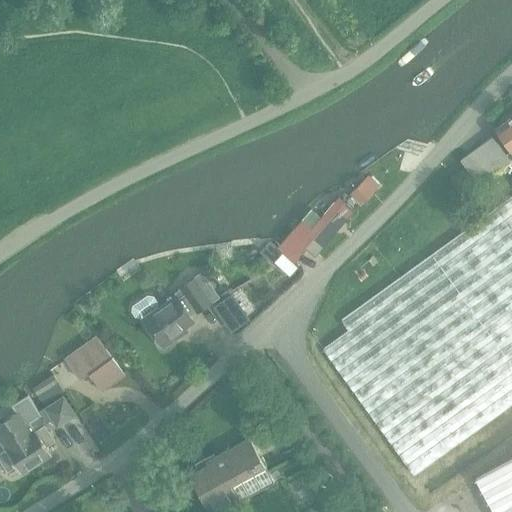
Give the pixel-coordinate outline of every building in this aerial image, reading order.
[(511,115),(495,127),(511,151),(511,115)] [(477,184),(510,161),(492,136),(460,160),(477,184)] [(379,187),(369,175),(350,193),(361,204),(379,187)] [(347,329),(321,347),(413,473),(491,418),(511,402),(511,196),(339,318),(347,329)] [(315,252),(351,211),(338,200),(315,225),(311,221),(306,225),(302,222),(281,246),(296,259),(308,246),(315,252)] [(284,253),(273,243),(273,242),(271,240),(260,242),(267,249),(263,252),(275,263),(284,253)] [(133,306),(132,312),(136,317),(141,318),(161,347),(172,339),(177,336),(175,333),(192,321),(187,314),(193,309),(195,312),(208,303),(193,280),(179,289),(183,295),(177,299),(175,297),(158,309),(157,307),(158,301),(154,296),(148,295),(133,306)] [(101,390),(122,375),(95,337),(64,359),(78,379),(87,372),(101,390)] [(44,405),(65,390),(54,375),(33,389),(44,405)] [(17,413),(0,424),(0,439),(1,441),(6,449),(0,453),(0,461),(7,472),(15,466),(22,475),(52,455),(47,447),(55,441),(38,416),(40,414),(27,396),(12,405),(17,413)] [(62,396),(44,408),(56,426),(74,414),(62,396)] [(229,484),(264,465),(249,436),(205,460),(206,463),(187,474),(207,511),(214,511),(238,499),(229,484)] [(511,511),(511,459),(477,479),(494,511),(511,511)] [(313,507),(311,511),(326,511),(321,503),(313,507)]
